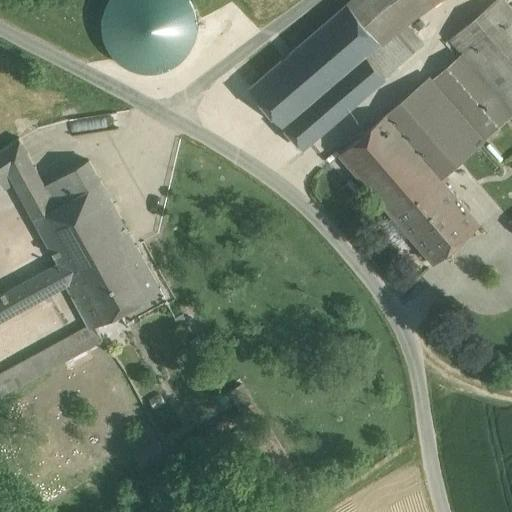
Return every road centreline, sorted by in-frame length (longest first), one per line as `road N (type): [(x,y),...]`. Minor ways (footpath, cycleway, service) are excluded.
road 1 (unclassified): [(168,114),(271,177),(379,288),(411,339),(445,511)]
road 2 (unclassified): [(0,29),(168,114)]
road 3 (unclassified): [(168,114),(316,0)]
